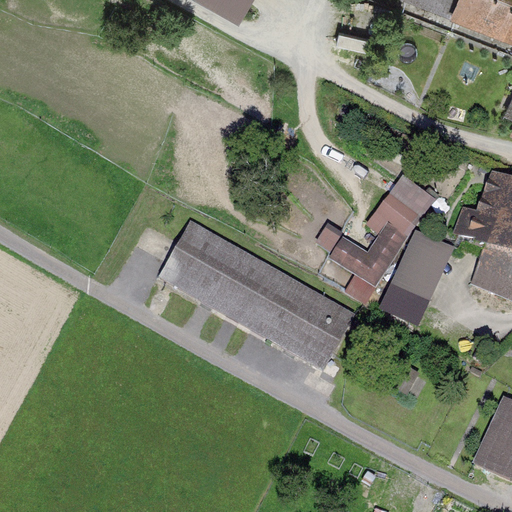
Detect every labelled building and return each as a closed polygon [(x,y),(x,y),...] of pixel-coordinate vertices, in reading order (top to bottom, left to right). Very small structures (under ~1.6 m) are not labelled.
[(253,0),(203,0),(241,21),(253,0)] [(408,0),(456,18),(462,0),(408,0)] [(511,0),(462,0),(456,18),(511,38),(511,0)] [(422,144),(406,137),(398,155),(415,162),(422,144)] [(367,257),(344,239),(332,256),(329,259),(358,280),(376,294),(417,236),(442,205),(405,178),(368,227),(382,237),(367,257)] [(511,185),(494,178),(480,216),(464,210),(451,244),(488,258),(475,289),(511,303),(511,185)] [(359,318),(193,225),(161,281),(327,374),(359,318)] [(344,239),(330,229),(318,245),(332,256),(344,239)] [(434,306),(457,253),(417,236),(394,290),(434,306)] [(376,294),(358,280),(347,297),(368,309),(376,294)] [(511,404),(505,401),(474,466),(511,483),(511,404)]
